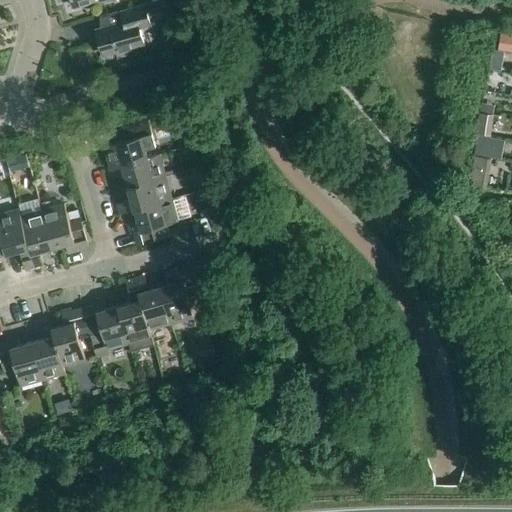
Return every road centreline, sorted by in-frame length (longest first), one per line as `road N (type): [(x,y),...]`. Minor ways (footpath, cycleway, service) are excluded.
road 1 (residential): [(103,262),(78,155),(48,133)]
road 2 (residential): [(219,241),(123,267),(103,262)]
